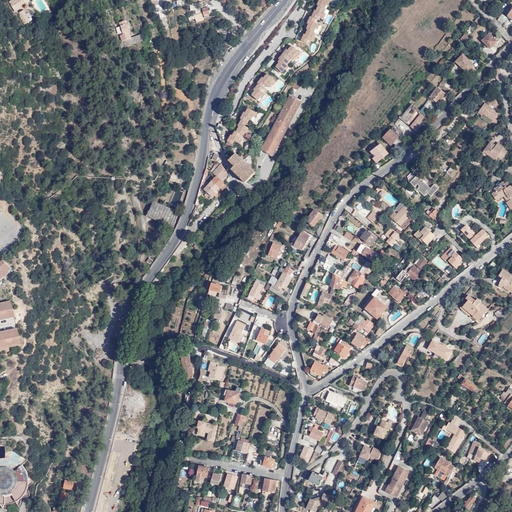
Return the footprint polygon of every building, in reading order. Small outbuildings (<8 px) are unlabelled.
[(8,0),(15,11),(27,4),(24,0),(8,0)] [(318,7),(326,10),(327,7),(326,6),(328,1),(326,0),(317,0),(318,0),(319,1),(317,6),(318,7)] [(325,19),(328,11),(318,7),(316,11),(315,11),(312,18),(316,19),(317,20),(319,16),(325,19)] [(20,15),(24,24),(30,21),(24,10),(19,12),(20,15)] [(504,15),(502,14),(496,20),(501,24),(506,18),(504,15)] [(314,23),(315,20),(310,18),(307,24),(308,25),(306,30),(317,34),(321,26),(314,23)] [(142,41),(140,34),(130,38),(125,20),(118,23),(122,34),(118,35),(120,40),(120,42),(122,48),(142,41)] [(467,32),(460,39),(465,43),(471,36),(469,35),(475,28),(472,25),(466,31),(467,32)] [(314,38),(316,34),(307,30),(305,35),(304,34),(300,42),(306,45),(308,41),(311,43),(314,38)] [(498,41),(489,31),(481,39),(489,48),(498,41)] [(282,55),(289,61),(291,59),(292,61),(293,59),(292,58),(295,55),(296,56),(297,56),(301,52),(299,50),(298,51),(291,46),(288,50),(287,49),(282,55)] [(475,65),(464,54),(456,62),(467,73),(475,65)] [(285,69),(288,65),(287,64),(289,62),(281,56),(278,60),(279,61),(278,62),(279,63),(276,67),(277,67),(275,69),(278,71),(279,69),(281,71),(284,74),(287,71),(285,69)] [(174,82),(174,67),(166,67),(165,78),(167,78),(167,82),(174,82)] [(262,78),(258,84),(259,85),(265,90),(266,88),(268,90),(269,89),(272,85),(274,81),(267,75),(264,79),(262,78)] [(300,91),(305,83),(304,83),(296,78),(291,86),(300,91)] [(263,91),(265,90),(259,85),(254,91),(255,92),(251,96),(258,101),(261,99),(264,95),(265,93),(263,91)] [(447,93),(438,86),(428,98),(437,104),(447,93)] [(301,103),(290,97),(262,150),(274,156),(301,103)] [(495,126),(500,118),(496,115),(498,114),(485,104),(478,113),(482,116),(483,115),(492,121),(491,123),(495,126)] [(422,124),(427,118),(413,106),(412,105),(401,118),(420,134),(426,127),(422,124)] [(247,108),(241,119),(242,120),(248,123),(249,120),(251,120),(253,116),(256,118),(258,114),(247,108)] [(410,128),(400,119),(395,124),(405,133),(410,128)] [(242,134),(244,135),(245,132),(248,128),(245,126),(246,123),(241,120),(238,127),(239,128),(237,132),(242,134)] [(401,134),(393,127),(383,138),(390,145),(401,134)] [(240,138),(242,135),(235,131),(233,136),(231,135),(227,142),(233,145),(235,141),(238,143),(240,138)] [(498,157),(504,149),(504,147),(498,143),(497,146),(495,147),(493,146),(494,145),(490,142),(483,152),(489,156),(490,154),(496,159),(498,157)] [(373,160),(377,164),(388,154),(380,145),(371,153),(376,158),(373,160)] [(508,152),(505,149),(499,157),(502,160),(508,152)] [(246,183),(256,173),(254,171),(245,161),(242,159),(236,154),(229,160),(235,166),(231,169),(246,183)] [(213,173),(215,175),(216,176),(221,180),(227,173),(221,164),(213,173)] [(451,177),(456,170),(451,165),(445,172),(451,177)] [(435,189),(431,185),(430,186),(416,174),(410,183),(423,194),(426,191),(430,195),(435,189)] [(216,176),(212,181),(219,188),(224,182),(221,180),(216,176)] [(492,193),(494,195),(500,200),(505,196),(508,201),(507,202),(511,209),(511,208),(511,185),(510,185),(508,186),(504,180),(499,184),(499,185),(496,187),(497,190),(492,193)] [(212,181),(208,185),(216,192),(219,188),(212,181)] [(224,182),(219,188),(223,191),(227,186),(224,182)] [(207,184),(203,189),(211,196),(213,195),(216,192),(208,185),(207,184)] [(383,199),(387,195),(378,187),(374,192),(383,199)] [(405,191),(411,195),(414,192),(408,187),(405,191)] [(246,198),(245,198),(243,200),(243,201),(240,204),(243,208),(259,193),(256,190),(255,189),(246,198)] [(236,193),(243,201),(243,200),(245,198),(238,191),(236,193)] [(173,228),(179,213),(153,202),(146,216),(173,228)] [(359,203),(356,208),(367,216),(371,211),(359,203)] [(318,221),(319,222),(324,214),(315,207),(306,221),(315,226),(318,221)] [(440,214),(433,207),(427,213),(433,218),(436,215),(438,216),(440,214)] [(395,215),(391,220),(398,228),(409,215),(401,208),(395,215)] [(199,214),(195,211),(191,219),(195,221),(199,214)] [(372,222),(378,216),(373,212),(367,218),(372,222)] [(380,218),(378,216),(372,222),(374,224),(380,218)] [(475,235),(465,224),(459,230),(474,247),(477,244),(478,245),(488,236),(482,229),(475,235)] [(389,239),(386,242),(388,243),(391,246),(395,242),(394,241),(396,239),(396,240),(400,236),(391,228),(385,235),(389,239)] [(434,238),(424,228),(418,232),(417,231),(413,235),(419,241),(420,240),(426,246),(434,238)] [(344,229),(341,235),(352,240),(355,235),(344,229)] [(370,245),(377,238),(367,229),(360,236),(370,245)] [(311,235),(303,230),(293,246),(302,251),(311,235)] [(327,243),(335,246),(335,245),(337,242),(330,238),(327,243)] [(282,247),(273,243),(267,255),(276,259),(282,247)] [(372,255),(375,250),(362,243),(357,251),(372,260),(374,257),(372,255)] [(335,245),(335,246),(332,253),(344,261),(349,253),(335,245)] [(449,261),(455,268),(460,263),(459,262),(461,260),(462,261),(464,259),(451,247),(441,257),(447,263),(449,261)] [(157,258),(159,254),(150,249),(147,253),(157,258)] [(427,261),(422,257),(420,260),(419,259),(414,264),(421,269),(427,261)] [(0,262),(0,280),(2,278),(3,280),(8,274),(7,272),(10,270),(1,261),(0,262)] [(255,269),(265,277),(272,269),(262,261),(255,269)] [(371,264),(367,261),(364,266),(366,267),(364,271),(369,274),(374,265),(371,264)] [(498,268),(492,262),(487,266),(494,272),(498,268)] [(402,271),(401,272),(407,277),(408,276),(414,280),(421,272),(410,264),(404,272),(402,271)] [(281,268),(276,266),(271,274),(276,277),(279,270),(281,268)] [(272,276),(268,282),(272,284),(276,286),(277,285),(282,288),(284,289),(287,283),(288,284),(292,277),(289,275),(291,273),(289,273),(283,269),(281,268),(279,270),(283,272),(278,281),(272,276)] [(361,274),(356,270),(351,278),(355,280),(361,274)] [(511,294),(511,293),(511,278),(511,276),(502,271),(499,277),(502,279),(496,288),(501,292),(504,288),(511,294)] [(407,277),(401,272),(396,278),(400,282),(405,276),(407,277)] [(348,283),(340,278),(335,275),(334,274),(330,287),(332,288),(335,289),(339,290),(340,288),(341,286),(343,287),(346,288),(348,283)] [(366,277),(361,274),(355,280),(352,284),(359,289),(366,277)] [(264,284),(256,280),(248,295),(260,301),(262,295),(259,294),(264,284)] [(123,291),(121,283),(108,286),(110,294),(123,291)] [(222,287),(211,283),(207,295),(214,297),(216,292),(219,293),(218,298),(225,300),(226,297),(222,295),(223,294),(220,293),(222,287)] [(310,289),(305,286),(301,294),(307,297),(310,289)] [(398,289),(394,286),(388,293),(393,297),(392,297),(399,302),(406,295),(399,288),(398,289)] [(423,291),(429,296),(431,292),(426,288),(423,291)] [(332,296),(324,292),(317,306),(322,308),(324,304),(328,305),(332,296)] [(480,301),(477,299),(476,300),(474,301),(468,296),(465,298),(467,300),(460,309),(470,318),(472,316),(478,321),(488,310),(479,302),(480,301)] [(372,302),(383,313),(387,308),(376,299),(375,298),(372,302)] [(0,319),(12,317),(8,301),(0,303),(0,319)] [(377,320),(383,313),(372,302),(365,310),(377,320)] [(212,313),(219,315),(221,309),(214,307),(212,313)] [(499,319),(505,314),(501,308),(494,313),(499,319)] [(318,314),(313,322),(321,327),(323,325),(328,327),(332,320),(324,315),(323,317),(318,314)] [(313,322),(309,320),(308,321),(312,324),(308,330),(316,334),(314,337),(316,338),(322,328),(321,327),(313,322)] [(375,328),(376,327),(367,320),(366,322),(364,320),(359,326),(356,324),(353,327),(360,332),(363,328),(369,333),(373,326),(375,328)] [(209,324),(204,322),(202,329),(209,331),(210,326),(208,325),(209,324)] [(244,327),(235,323),(228,338),(237,342),(244,327)] [(375,333),(380,337),(385,331),(380,327),(375,333)] [(270,332),(262,328),(256,341),(265,345),(270,336),(269,336),(270,332)] [(0,348),(18,345),(15,329),(0,331),(0,348)] [(350,342),(359,347),(361,344),(366,347),(368,342),(364,339),(364,338),(355,332),(350,342)] [(332,336),(328,340),(332,344),(336,339),(332,336)] [(347,358),(352,349),(340,341),(334,351),(347,358)] [(453,353),(436,343),(432,351),(449,361),(453,353)] [(277,361),(279,358),(283,352),(286,349),(278,344),(270,355),(271,356),(269,359),(268,358),(264,363),(271,368),(277,361)] [(322,359),(325,360),(327,357),(324,355),(327,351),(318,345),(313,354),(322,360),(322,359)] [(409,357),(413,350),(406,346),(396,364),(402,367),(407,356),(409,357)] [(193,378),(189,356),(181,357),(185,379),(193,378)] [(326,372),(329,367),(326,365),(325,367),(316,362),(311,369),(321,375),(324,371),(326,372)] [(376,365),(366,362),(365,368),(374,371),(376,365)] [(209,378),(220,381),(224,367),(215,365),(215,366),(213,366),(209,378)] [(475,393),(477,390),(475,388),(476,386),(466,380),(467,379),(458,374),(456,378),(462,382),(460,384),(475,393)] [(363,390),(366,382),(359,379),(360,378),(353,376),(349,384),(363,390)] [(228,390),(224,402),(236,406),(241,389),(237,387),(235,393),(228,390)] [(341,406),(344,399),(329,392),(326,399),(341,406)] [(427,407),(424,405),(422,410),(424,411),(420,418),(418,417),(411,431),(421,436),(428,422),(423,420),(424,418),(425,419),(430,409),(427,407)] [(332,415),(315,406),(313,412),(315,414),(313,417),(328,424),(331,419),(330,418),(332,415)] [(234,424),(239,426),(241,426),(244,415),(237,413),(234,424)] [(388,431),(391,424),(377,417),(374,424),(378,426),(374,434),(383,438),(387,430),(388,431)] [(210,432),(208,440),(213,442),(217,425),(212,424),(211,426),(206,425),(206,423),(199,421),(197,428),(198,428),(197,435),(203,436),(204,431),(210,432)] [(460,434),(463,430),(450,423),(446,430),(452,433),(454,435),(450,442),(447,441),(444,439),(441,443),(445,446),(444,447),(454,453),(464,436),(460,434)] [(321,432),(309,426),(307,429),(309,430),(308,434),(317,439),(321,432)] [(330,445),(336,433),(333,432),(327,443),(330,445)] [(425,444),(431,447),(434,440),(429,437),(425,444)] [(238,442),(236,451),(246,454),(248,444),(238,442)] [(306,461),(312,451),(303,445),(299,454),(302,456),(301,458),(306,461)] [(382,450),(374,447),(373,449),(370,448),(364,445),(361,453),(368,456),(369,454),(378,458),(382,450)] [(483,452),(484,450),(472,445),(468,453),(475,456),(473,460),(479,462),(480,459),(485,461),(488,454),(483,452)] [(35,481),(28,475),(27,472),(26,469),(23,465),(27,460),(18,455),(13,450),(10,447),(5,446),(5,452),(5,457),(1,458),(0,458),(0,504),(5,510),(5,504),(10,504),(13,503),(16,502),(19,507),(22,498),(31,496),(28,487),(35,481)] [(323,455),(325,450),(319,448),(318,447),(315,452),(323,455)] [(253,466),(261,468),(261,466),(272,469),(274,459),(259,455),(257,462),(254,462),(253,466)] [(447,477),(453,466),(449,464),(450,462),(440,457),(433,468),(443,473),(443,474),(447,477)] [(338,477),(339,476),(346,463),(339,460),(332,473),(338,477)] [(193,465),(192,472),(197,473),(196,480),(201,481),(202,481),(203,477),(206,477),(208,468),(208,467),(193,465)] [(396,471),(392,479),(403,484),(405,480),(403,479),(404,477),(406,477),(409,471),(397,465),(395,471),(396,471)] [(324,476),(319,474),(319,475),(312,472),(308,480),(320,486),(324,476)] [(213,474),(211,483),(218,485),(221,476),(213,474)] [(236,477),(227,474),(223,487),(232,489),(236,477)] [(250,485),(252,476),(242,474),(239,488),(244,489),(245,484),(250,485)] [(276,493),(279,484),(279,480),(272,478),(265,477),(265,480),(263,489),(276,493)] [(403,484),(392,479),(390,485),(389,484),(385,492),(396,497),(400,489),(399,489),(400,487),(401,487),(403,484)] [(73,483),(66,481),(64,490),(74,492),(76,485),(73,484),(73,483)] [(441,500),(447,496),(443,492),(438,498),(441,500)] [(70,502),(71,495),(63,493),(61,500),(70,502)] [(324,504),(328,506),(329,506),(333,497),(324,493),(322,496),(322,498),(314,501),(311,500),(310,499),(306,509),(314,511),(315,511),(317,510),(318,507),(324,504)] [(172,506),(176,507),(177,507),(180,496),(170,494),(169,498),(174,499),(172,506)] [(369,511),(375,502),(363,496),(354,511),(369,511)] [(463,506),(465,509),(467,510),(476,499),(472,496),(463,506)]
